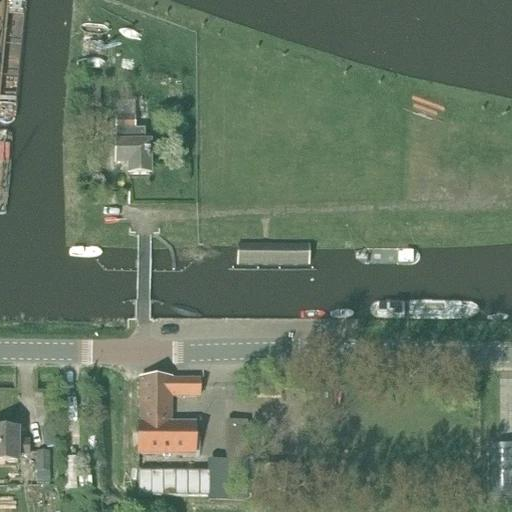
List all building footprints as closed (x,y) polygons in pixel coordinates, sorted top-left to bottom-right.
[(86,109),(99,109),(99,83),(85,83),(86,109)] [(115,102),(115,112),(116,132),(118,132),(118,145),(116,145),(117,165),(129,165),(130,177),(150,177),(150,145),(144,145),(144,132),(136,132),(135,102),(115,102)] [(308,267),(308,246),(236,245),(236,266),(308,267)] [(197,400),(197,383),(171,383),(171,381),(140,381),(140,424),(138,424),(138,456),(194,456),(194,426),(170,426),(171,400),(197,400)] [(226,423),(225,504),(247,504),(247,423),(226,423)] [(28,458),(29,442),(18,442),(18,433),(0,432),(0,463),(18,464),(18,458),(28,458)] [(511,444),(498,444),(498,494),(511,494),(511,444)] [(48,475),(49,454),(37,453),(36,475),(48,475)] [(304,493),(304,469),(264,469),(264,492),(304,493)] [(211,473),(138,473),(138,498),(211,498),(211,473)]
